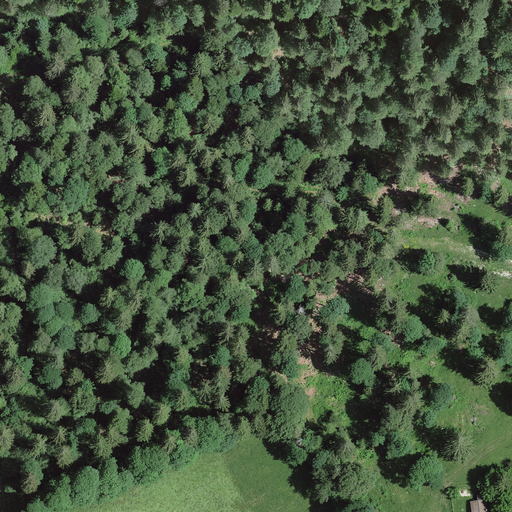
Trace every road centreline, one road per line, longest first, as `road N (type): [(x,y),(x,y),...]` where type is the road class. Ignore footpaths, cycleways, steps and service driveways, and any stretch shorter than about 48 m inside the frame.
road 1 (track): [(511,265),(409,242),(314,191),(247,186),(192,170),(147,144),(0,94)]
road 2 (track): [(412,0),(370,11),(320,6),(0,84)]
